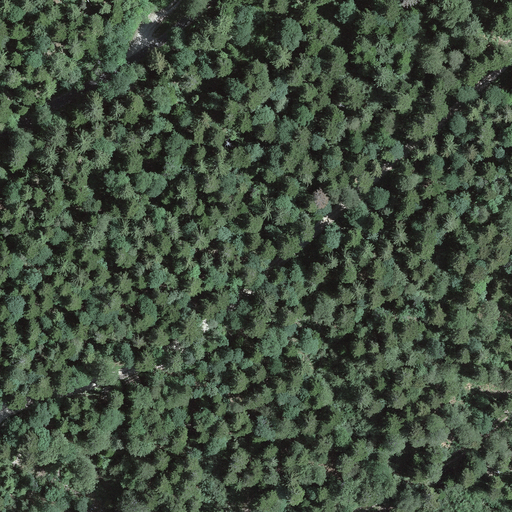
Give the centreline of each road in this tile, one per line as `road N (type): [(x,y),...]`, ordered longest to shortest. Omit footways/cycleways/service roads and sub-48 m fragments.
road 1 (track): [(511,54),(374,167),(203,327),(0,411)]
road 2 (unclassified): [(0,136),(130,64),(207,0)]
road 3 (track): [(511,410),(357,511)]
